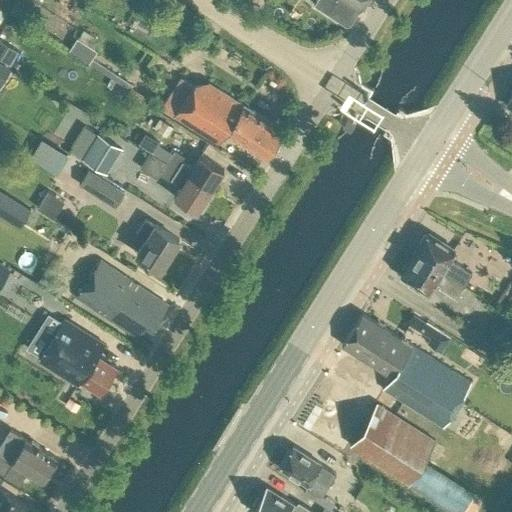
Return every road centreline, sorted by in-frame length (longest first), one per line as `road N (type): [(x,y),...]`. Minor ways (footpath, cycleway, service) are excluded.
road 1 (unclassified): [(60,511),(332,84)]
road 2 (primary): [(195,511),(429,145)]
road 3 (unclassified): [(332,84),(199,0)]
road 4 (primary): [(429,145),(511,13)]
